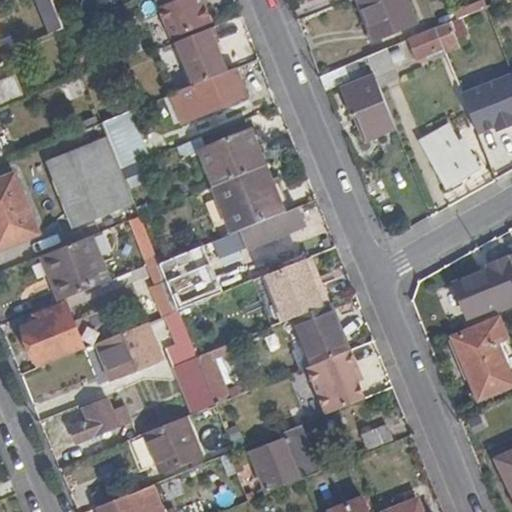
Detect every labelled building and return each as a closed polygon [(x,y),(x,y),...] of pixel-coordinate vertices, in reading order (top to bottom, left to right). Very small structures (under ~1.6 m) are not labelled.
[(163,0),(166,6),(161,8),(174,39),(214,23),(204,0),(163,0)] [(407,0),(358,0),(375,40),(417,23),(407,0)] [(463,18),(450,23),(455,36),(456,39),(470,34),(463,18)] [(443,48),(446,55),(460,48),(456,39),(455,36),(450,23),(435,29),(443,48)] [(195,87),(231,73),(218,43),(221,42),(215,27),(178,43),(195,87)] [(418,59),(443,48),(435,29),(410,40),(418,59)] [(377,78),(380,86),(397,78),(386,50),(368,58),(372,66),(377,78)] [(368,58),(360,61),(363,70),(372,66),(368,58)] [(322,77),(327,90),(350,81),(344,68),(322,77)] [(248,98),(237,70),(231,73),(195,87),(173,96),(184,123),(248,98)] [(511,74),(464,92),(479,132),(511,119),(511,74)] [(371,139),(397,129),(380,86),(377,78),(346,91),(357,117),(362,116),(371,139)] [(0,112),(10,109),(0,84),(0,112)] [(133,112),(123,117),(132,141),(142,136),(133,112)] [(366,141),(371,139),(362,116),(357,117),(366,141)] [(123,117),(104,124),(110,140),(122,170),(141,163),(132,141),(123,117)] [(460,146),(450,129),(424,143),(449,186),(479,168),(465,143),(460,146)] [(217,187),(268,167),(253,131),(203,152),(217,187)] [(181,158),(207,148),(202,137),(177,148),(181,158)] [(122,170),(110,140),(50,163),(76,226),(136,203),(130,188),(124,173),(122,170)] [(139,184),(148,180),(142,165),(124,173),(130,188),(139,184)] [(288,214),(268,167),(217,187),(216,188),(235,236),(245,232),(288,214)] [(0,249),(40,234),(17,177),(0,183),(0,249)] [(139,184),(130,188),(136,203),(142,217),(151,213),(139,184)] [(307,226),(299,210),(288,214),(245,232),(251,248),(307,226)] [(132,222),(151,267),(161,263),(142,217),(132,222)] [(57,285),(65,302),(113,283),(95,236),(49,255),(60,284),(57,285)] [(235,236),(218,243),(222,251),(238,245),(235,236)] [(220,296),(225,294),(206,247),(162,265),(181,312),(188,309),(220,296)] [(49,255),(45,257),(57,285),(60,284),(49,255)] [(511,308),(511,257),(490,268),(492,271),(495,276),(458,292),(470,322),(501,308),(503,312),(511,308)] [(331,304),(313,259),(270,276),(289,321),(297,318),(331,304)] [(171,316),(181,312),(162,265),(161,263),(151,267),(171,316)] [(495,276),(492,271),(457,288),(458,292),(495,276)] [(350,354),(331,304),(297,318),(317,367),(350,354)] [(44,320),(37,323),(27,327),(41,364),(85,347),(68,305),(43,314),(44,320)] [(170,349),(177,367),(200,358),(181,312),(171,316),(167,317),(179,346),(170,349)] [(35,318),(37,323),(44,320),(43,314),(35,318)] [(500,318),(457,338),(454,339),(479,401),(511,387),(511,377),(498,343),(508,339),(502,324),(500,318)] [(151,324),(99,345),(113,379),(165,359),(151,324)] [(269,341),(265,331),(248,338),(252,348),(269,341)] [(219,406),(226,403),(265,387),(263,379),(231,391),(229,385),(218,359),(224,357),(229,355),(240,350),(237,342),(200,358),(219,406)] [(244,360),(240,350),(229,355),(232,364),(244,360)] [(328,414),(365,399),(358,382),(354,370),(359,368),(352,353),(350,354),(317,367),(310,369),(328,414)] [(218,359),(229,385),(234,382),(224,357),(218,359)] [(177,367),(176,367),(195,415),(219,406),(200,358),(177,367)] [(354,370),(358,382),(363,379),(359,368),(354,370)] [(120,427),(108,400),(85,410),(90,420),(74,427),(80,443),(120,427)] [(219,406),(238,451),(243,448),(247,447),(239,426),(236,427),(226,403),(219,406)] [(190,417),(148,434),(163,472),(204,456),(190,417)] [(482,417),(472,421),(477,433),(487,429),(482,417)] [(269,494),(305,479),(325,471),(305,424),(284,432),(288,441),(254,453),(267,487),(269,494)] [(395,440),(389,425),(364,434),(369,449),(395,440)] [(243,448),(238,451),(243,463),(249,461),(243,448)] [(240,474),(250,501),(257,499),(254,492),(243,463),(238,451),(223,457),(232,478),(240,474)] [(511,454),(499,461),(511,487),(511,454)] [(164,511),(154,485),(123,497),(100,506),(102,511),(164,511)] [(96,495),(100,506),(123,497),(119,486),(96,495)] [(257,499),(269,494),(267,487),(254,492),(257,499)] [(370,511),(365,499),(332,511),(370,511)] [(425,511),(420,499),(389,511),(425,511)]
